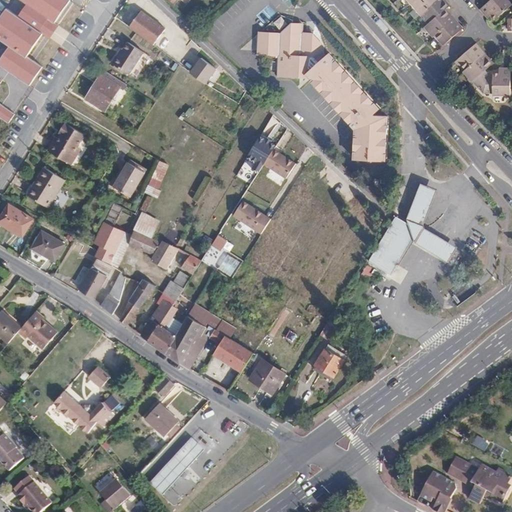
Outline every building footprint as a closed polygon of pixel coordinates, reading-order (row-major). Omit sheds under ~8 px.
[(70,0),(69,0),(20,0),(27,5),(47,19),(54,24),(70,0)] [(420,14),(436,0),(417,0),(412,5),(420,14)] [(429,24),(446,9),(450,5),(445,0),(436,0),(420,14),(429,24)] [(490,12),(492,14),(496,19),(511,4),(508,0),(491,0),(481,9),(486,15),(490,12)] [(47,19),(27,5),(19,17),(39,31),(41,27),(46,31),(50,25),(45,22),(47,19)] [(44,34),(39,31),(19,17),(6,9),(0,18),(0,38),(11,46),(28,57),(44,34)] [(435,36),(455,18),(446,9),(429,24),(425,27),(434,37),(435,36)] [(141,12),(129,28),(153,46),(165,30),(141,12)] [(443,46),(464,28),(455,18),(435,36),(443,46)] [(41,27),(39,31),(44,34),(50,39),(59,27),(54,24),(47,19),(45,22),(50,25),(46,31),(41,27)] [(302,33),(303,25),(291,24),(281,34),(259,33),(257,54),(279,56),(278,76),(306,78),(308,76),(356,129),(355,158),(386,160),(389,117),(376,116),(374,113),(379,108),(330,52),(326,56),(323,53),(324,45),(314,33),(302,33)] [(144,52),(128,42),(114,65),(130,75),(144,52)] [(477,43),(457,60),(465,70),(486,53),(477,43)] [(43,67),(28,57),(11,46),(0,60),(0,66),(31,87),(43,67)] [(486,53),(465,70),(464,71),(472,81),(473,81),(485,71),(494,63),(486,53)] [(201,58),(190,73),(206,86),(217,70),(201,58)] [(511,68),(504,68),(504,74),(500,74),(494,74),(494,76),(490,75),(487,73),(475,83),(484,93),(494,94),(494,96),(511,96),(511,68)] [(485,71),(473,81),(475,83),(487,73),(485,71)] [(121,81),(107,72),(103,77),(101,75),(86,98),(106,110),(120,88),(118,86),(121,81)] [(0,103),(0,116),(10,123),(16,113),(0,103)] [(68,124),(60,137),(51,152),(71,165),(77,154),(74,153),(78,146),(85,135),(68,124)] [(51,152),(60,137),(57,136),(48,151),(51,152)] [(264,165),(273,151),(276,147),(270,141),(271,141),(267,138),(266,140),(259,137),(246,159),(255,165),(251,171),(257,176),(264,165)] [(273,151),(264,165),(286,179),(295,164),(273,151)] [(130,160),(129,162),(145,173),(147,170),(130,160)] [(168,165),(160,161),(149,184),(156,188),(168,165)] [(145,173),(129,162),(125,168),(120,178),(114,187),(131,197),(145,173)] [(44,167),(27,195),(49,208),(66,180),(44,167)] [(440,186),(423,179),(419,189),(407,217),(410,223),(414,230),(416,237),(418,242),(450,261),(459,246),(425,225),(424,223),(436,196),(440,186)] [(156,188),(149,184),(146,191),(158,198),(161,191),(156,188)] [(271,220),(243,202),(233,218),(261,235),(271,220)] [(96,242),(116,251),(124,232),(114,227),(124,208),(115,203),(96,242)] [(34,219),(10,204),(0,219),(0,222),(13,231),(12,231),(22,238),(26,232),(26,231),(34,219)] [(157,222),(157,221),(145,214),(141,221),(141,222),(135,231),(133,236),(129,245),(153,255),(159,245),(160,242),(150,237),(153,231),(157,222)] [(410,223),(397,216),(370,261),(392,274),(398,265),(416,237),(414,230),(410,223)] [(65,244),(43,231),(32,248),(55,261),(65,244)] [(118,268),(129,245),(133,236),(124,232),(116,251),(110,263),(118,268)] [(219,235),(214,242),(223,247),(227,240),(219,235)] [(179,249),(163,241),(152,260),(167,269),(179,249)] [(97,257),(110,263),(116,251),(96,242),(95,243),(102,246),(97,257)] [(194,275),(202,261),(191,255),(187,261),(183,268),(194,275)] [(366,276),(372,267),(367,264),(362,273),(366,276)] [(79,290),(97,298),(108,272),(90,265),(79,290)] [(126,279),(122,272),(118,279),(109,295),(120,302),(126,279)] [(185,289),(191,279),(181,272),(174,283),(185,289)] [(129,301),(121,321),(128,325),(148,297),(155,288),(156,286),(143,279),(129,301)] [(177,301),(185,289),(174,283),(172,281),(164,293),(176,301),(177,301)] [(135,331),(140,335),(148,341),(159,326),(160,326),(173,306),(176,301),(164,293),(155,288),(148,297),(156,303),(157,306),(140,328),(138,327),(135,331)] [(109,295),(101,306),(113,315),(119,304),(120,302),(109,295)] [(210,313),(196,304),(188,317),(202,325),(208,329),(210,326),(209,315),(210,313)] [(178,309),(173,306),(160,326),(159,326),(148,341),(157,347),(166,354),(176,336),(169,332),(170,329),(167,327),(173,318),(178,309)] [(0,335),(9,343),(18,332),(22,328),(20,326),(2,310),(0,312),(0,335)] [(44,318),(37,311),(35,313),(43,319),(44,318)] [(43,319),(35,313),(22,328),(18,332),(24,336),(26,339),(28,336),(31,339),(43,349),(52,339),(54,337),(58,332),(43,319)] [(257,343),(210,313),(209,315),(210,326),(225,336),(251,352),(257,343)] [(202,325),(188,317),(183,324),(176,336),(166,354),(180,363),(202,325)] [(176,336),(183,324),(173,318),(167,327),(170,329),(169,332),(176,336)] [(338,330),(330,319),(320,335),(331,342),(335,336),(338,330)] [(208,329),(202,325),(180,363),(189,369),(208,335),(207,335),(210,331),(208,329)] [(225,336),(210,326),(208,329),(210,331),(207,335),(208,335),(221,343),(225,336)] [(254,353),(251,352),(225,336),(221,343),(214,354),(231,366),(241,372),(254,353)] [(314,369),(322,374),(324,371),(333,376),(334,377),(345,360),(340,357),(342,353),(328,345),(315,365),(316,366),(314,369)] [(250,379),(272,394),(282,380),(286,374),(264,359),(254,374),(250,379)] [(101,388),(110,377),(111,377),(99,366),(89,377),(101,388)] [(229,392),(241,372),(231,366),(221,383),(219,386),(229,392)] [(324,371),(322,374),(331,380),(333,376),(324,371)] [(156,389),(164,396),(174,384),(166,377),(156,389)] [(102,418),(109,410),(102,402),(94,411),(93,410),(88,410),(87,411),(65,391),(54,403),(88,433),(98,423),(100,425),(104,420),(102,418)] [(110,396),(104,400),(111,411),(117,407),(110,396)] [(146,419),(165,437),(168,434),(171,437),(180,427),(177,424),(179,421),(159,403),(146,419)] [(0,429),(0,459),(1,461),(10,471),(24,458),(16,449),(16,447),(4,433),(4,434),(0,429)] [(192,440),(184,449),(195,459),(204,450),(192,440)] [(195,459),(184,449),(176,457),(187,468),(195,459)] [(187,468),(176,457),(168,466),(179,477),(187,468)] [(450,474),(467,484),(469,481),(467,481),(471,473),(478,477),(474,483),(478,486),(477,489),(471,500),(482,506),(486,498),(489,492),(494,495),(492,497),(504,503),(511,489),(511,486),(509,485),(503,482),(505,478),(498,475),(483,467),(480,472),(458,459),(450,474)] [(179,477),(168,466),(160,475),(171,485),(179,477)] [(511,477),(500,471),(498,475),(505,478),(503,482),(509,485),(511,479),(511,477)] [(469,481),(467,484),(477,489),(478,486),(474,483),(478,477),(471,473),(467,481),(469,481)] [(440,501),(435,511),(437,511),(448,511),(454,501),(453,501),(459,490),(457,484),(436,474),(423,497),(433,503),(436,499),(440,501)] [(171,485),(160,475),(153,483),(163,493),(171,485)] [(29,476),(15,488),(20,495),(19,495),(20,496),(18,498),(24,505),(26,503),(30,508),(33,511),(41,511),(52,503),(29,476)] [(115,509),(132,494),(116,476),(99,491),(115,509)] [(142,511),(152,501),(145,495),(131,511),(142,511)]
